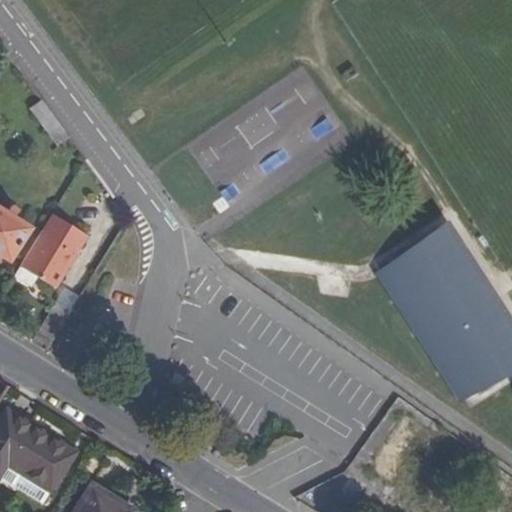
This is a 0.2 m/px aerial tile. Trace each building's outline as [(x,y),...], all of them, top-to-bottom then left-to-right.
[(70,136),(42,99),(30,109),(58,145),(70,136)] [(251,148),(281,128),(266,106),(236,126),(251,148)] [(0,253),(9,260),(29,228),(0,209),(0,253)] [(55,288),(87,236),(53,214),(21,267),(38,277),(55,288)] [(482,286),(446,230),(382,273),(462,396),(511,363),(511,330),(493,302),(468,318),(458,302),(482,286)] [(15,276),(32,286),(38,277),(21,267),(15,276)] [(56,303),(32,342),(46,351),(70,312),(56,303)] [(6,412),(0,421),(0,422),(18,433),(24,423),(6,412)] [(422,494),(449,450),(397,418),(370,462),(422,494)] [(18,433),(0,422),(0,477),(13,485),(22,472),(51,489),(73,453),(24,423),(18,433)] [(22,472),(13,485),(42,503),(51,489),(22,472)] [(132,511),(133,511),(92,485),(74,511),(132,511)] [(511,511),(511,498),(495,487),(480,511),(471,507),(467,511),(511,511)]
